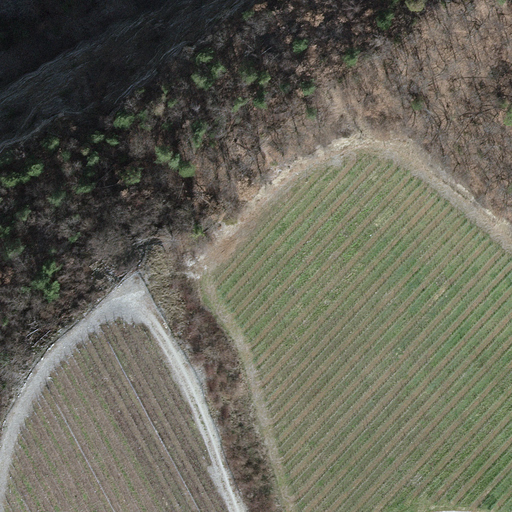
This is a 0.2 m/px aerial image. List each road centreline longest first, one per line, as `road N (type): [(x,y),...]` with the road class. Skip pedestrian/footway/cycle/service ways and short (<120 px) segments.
road 1 (track): [(288,511),(235,332),(208,295),(213,255),(302,166),(338,150),(380,147),(411,160),(511,246)]
road 2 (track): [(238,511),(189,385),(151,319),(115,307)]
road 3 (track): [(115,307),(49,359),(18,411),(0,475)]
